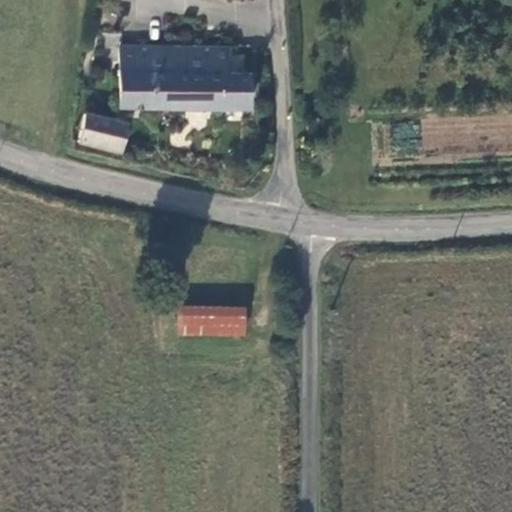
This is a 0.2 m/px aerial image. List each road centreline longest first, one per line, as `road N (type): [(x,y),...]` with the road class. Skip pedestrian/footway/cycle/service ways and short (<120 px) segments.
road 1 (tertiary): [(306,223),(0,156)]
road 2 (unclassified): [(314,511),(315,235),(306,223)]
road 3 (unclassified): [(306,223),(288,205),(281,0)]
road 4 (tertiary): [(511,225),(306,223)]
road 5 (unknown): [(55,0),(50,173)]
